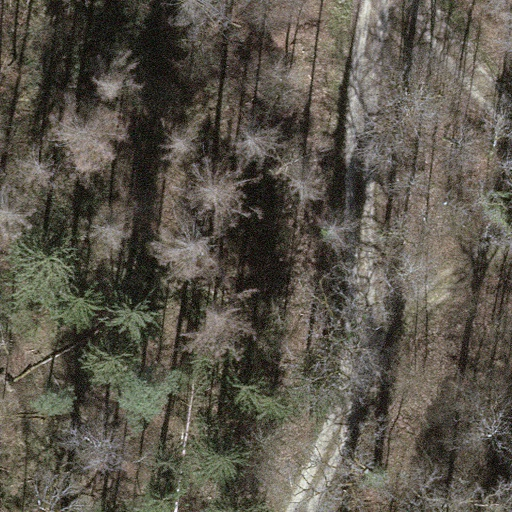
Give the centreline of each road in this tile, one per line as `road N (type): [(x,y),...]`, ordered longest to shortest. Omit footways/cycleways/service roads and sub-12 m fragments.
road 1 (track): [(357,0),(362,391),(301,511)]
road 2 (track): [(511,233),(414,291),(362,391)]
road 3 (track): [(424,0),(440,42),(511,111)]
